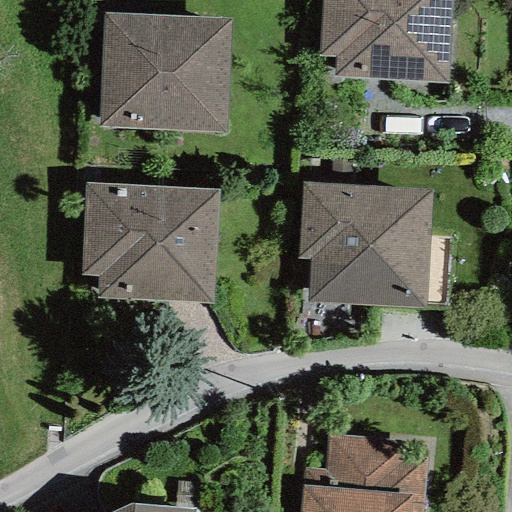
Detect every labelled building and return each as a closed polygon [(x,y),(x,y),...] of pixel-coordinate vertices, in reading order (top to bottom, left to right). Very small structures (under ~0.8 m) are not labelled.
[(450,0),(320,0),(318,51),(334,52),(333,74),(446,80),(450,0)] [(231,17),(105,11),(99,124),(225,130),(231,17)] [(217,186),(86,177),(80,271),(97,272),(95,297),(210,304),(217,186)] [(430,186),(300,179),(296,253),(308,253),(306,298),(424,304),(430,186)] [(410,511),(416,440),(327,432),(324,469),(302,468),(298,511),(410,511)] [(130,495),(95,511),(193,511),(194,503),(130,495)]
